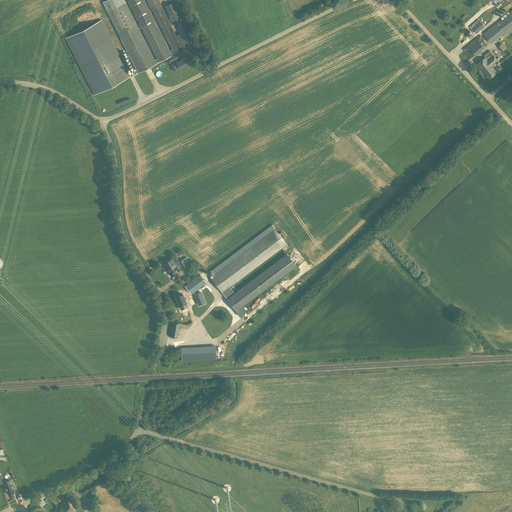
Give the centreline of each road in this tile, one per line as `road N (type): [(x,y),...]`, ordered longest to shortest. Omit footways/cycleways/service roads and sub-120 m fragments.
road 1 (unclassified): [(353,0),(99,122)]
road 2 (unclassified): [(156,363),(164,313),(125,240),(113,154),(99,122)]
road 3 (unclassified): [(511,123),(397,0)]
road 4 (unclassified): [(3,511),(97,470),(139,421)]
